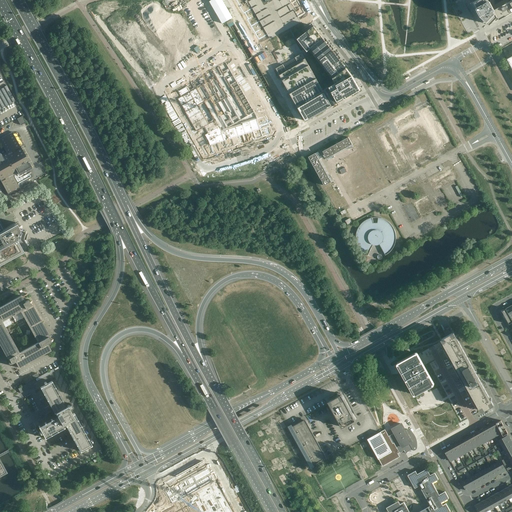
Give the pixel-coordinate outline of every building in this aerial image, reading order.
[(197,0),(162,0),(108,10),(157,87),(158,86),(226,50),(197,0)] [(228,10),(222,0),(212,0),(209,2),(222,24),(233,18),(228,10)] [(233,0),(255,37),(256,36),(258,40),(267,35),(248,2),(246,3),(243,5),(242,3),(245,1),(247,0),(233,0)] [(247,0),(245,1),(246,3),(248,2),(267,35),(278,28),(274,21),(273,22),(270,16),(271,15),(267,8),(261,11),(254,0),(247,0)] [(278,0),(279,1),(283,7),(276,11),(284,25),(295,19),(297,21),(299,20),(298,17),(288,0),(278,0)] [(288,0),(298,17),(306,12),(298,0),(288,0)] [(511,0),(507,0),(508,2),(503,5),(503,4),(501,5),(501,6),(496,8),(495,7),(492,8),(487,0),(473,0),(474,1),(472,2),(471,3),(475,10),(477,9),(479,13),(481,16),(479,18),(485,24),(487,23),(490,25),(499,20),(500,20),(503,18),(505,17),(511,13),(511,0)] [(314,26),(305,33),(297,39),(300,42),(303,47),(307,52),(311,49),(312,50),(325,66),(327,65),(329,64),(331,67),(330,68),(331,70),(329,72),(334,78),(333,78),(335,82),(336,83),(329,87),(338,103),(341,101),(359,91),(361,90),(360,89),(359,87),(358,86),(357,84),(356,82),(356,83),(356,82),(353,84),(352,81),(350,79),(353,77),(353,76),(352,76),(350,77),(345,70),(346,69),(347,70),(347,69),(346,68),(345,69),(343,67),(343,66),(342,66),(341,64),(342,63),(340,60),(339,61),(338,60),(336,58),(337,57),(337,56),(336,57),(334,55),(333,54),(332,52),(333,51),(332,50),(331,51),(330,49),(329,49),(330,48),(330,47),(329,48),(327,46),(328,45),(328,44),(327,45),(325,43),(326,42),(326,41),(324,42),(323,40),(324,39),(323,39),(324,38),(323,38),(323,37),(321,36),(321,35),(318,32),(318,31),(316,29),(316,28),(314,26)] [(303,56),(302,54),(295,58),(299,64),(287,71),(283,64),(280,66),(276,69),(306,121),(308,121),(311,118),(315,116),(323,112),(332,106),(323,91),(303,56)] [(226,62),(177,91),(180,97),(174,100),(174,102),(173,103),(176,108),(177,107),(182,115),(181,116),(183,120),(184,119),(186,121),(184,122),(187,127),(188,126),(202,149),(200,150),(203,153),(204,153),(206,156),(206,155),(207,157),(212,155),(211,154),(214,153),(215,154),(220,153),(219,151),(222,150),(222,152),(226,151),(226,149),(228,149),(228,150),(232,149),(231,147),(237,146),(237,147),(241,146),(241,145),(256,140),(257,141),(262,139),(262,138),(267,136),(267,137),(273,136),(273,134),(275,134),(273,130),(274,129),(266,116),(265,116),(264,116),(257,118),(256,115),(226,64),(226,62)] [(323,91),(332,106),(338,103),(329,87),(323,91)] [(413,109),(376,126),(399,174),(437,156),(434,151),(450,143),(429,99),(416,105),(418,108),(425,105),(426,106),(415,112),(413,109)] [(22,116),(17,119),(20,125),(25,122),(22,116)] [(0,153),(0,180),(8,195),(20,188),(18,185),(33,177),(28,169),(32,167),(12,132),(0,138),(0,141),(6,153),(4,154),(2,155),(0,153)] [(429,180),(435,190),(457,179),(451,167),(424,182),(424,183),(429,180)] [(422,216),(436,209),(429,196),(415,202),(422,216)] [(5,211),(7,214),(17,208),(15,205),(5,211)] [(366,255),(368,256),(373,243),(375,244),(377,244),(379,243),(385,255),(387,255),(388,254),(389,253),(388,252),(390,250),(391,249),(392,248),(393,246),(393,245),(394,243),(394,242),(395,240),(395,238),(396,238),(396,236),(396,235),(395,233),(395,231),(394,230),(393,230),(392,228),(391,227),(390,226),(389,224),(388,223),(387,222),(385,221),(384,220),(382,220),(383,219),(381,218),(380,218),(378,218),(377,223),(373,223),(372,218),(371,218),(369,219),(368,219),(368,220),(367,221),(365,222),(364,223),(363,224),(362,225),(361,227),(360,228),(359,230),(358,231),(357,231),(356,232),(356,234),(356,236),(356,238),(356,240),(357,239),(357,241),(358,243),(358,244),(359,246),(360,247),(361,249),(362,250),(363,251),(364,252),(364,253),(365,254),(366,255)] [(0,264),(23,251),(16,239),(17,237),(17,238),(18,238),(20,231),(19,230),(19,231),(18,231),(19,229),(15,223),(3,230),(0,224),(0,264)] [(20,296),(5,305),(11,316),(20,311),(29,327),(40,321),(32,305),(31,305),(30,304),(30,303),(31,301),(29,300),(28,301),(24,303),(21,297),(21,296),(20,296)] [(0,342),(10,337),(2,322),(11,316),(5,305),(0,307),(0,342)] [(506,319),(509,324),(511,322),(511,319),(510,317),(505,309),(504,310),(503,310),(501,311),(502,312),(503,315),(506,319)] [(28,348),(35,360),(50,351),(51,351),(51,350),(47,344),(51,342),(52,342),(53,339),(50,339),(49,337),(49,336),(40,321),(29,327),(37,343),(28,348)] [(478,373),(457,334),(455,335),(454,335),(454,336),(452,333),(448,335),(447,336),(446,336),(442,338),(465,380),(467,384),(469,388),(482,410),(482,411),(485,409),(486,409),(489,407),(492,405),(480,382),(475,374),(476,374),(478,373)] [(18,368),(19,368),(35,360),(28,348),(19,353),(10,337),(0,342),(0,346),(7,359),(8,360),(9,359),(9,361),(8,361),(8,364),(10,364),(11,364),(15,362),(18,368)] [(415,353),(398,363),(398,364),(415,394),(422,390),(424,389),(426,388),(433,384),(422,365),(422,364),(421,363),(416,354),(415,353)] [(22,379),(25,384),(34,380),(31,375),(22,379)] [(34,380),(21,387),(24,392),(33,386),(33,385),(36,383),(34,380)] [(44,385),(40,388),(54,413),(53,413),(51,413),(50,418),(51,418),(52,419),(38,426),(41,431),(40,432),(39,433),(40,434),(41,434),(43,434),(45,438),(65,427),(64,426),(65,425),(80,452),(85,449),(85,450),(86,451),(87,451),(87,450),(88,450),(88,449),(87,448),(92,445),(71,408),(72,407),(70,404),(69,405),(66,407),(52,381),(47,384),(46,383),(46,382),(45,382),(44,382),(44,383),(44,384),(44,385)] [(353,415),(352,415),(347,407),(341,396),(329,402),(336,414),(335,414),(339,421),(340,424),(341,424),(342,427),(343,427),(345,426),(348,424),(355,420),(356,420),(355,420),(355,419),(355,418),(354,418),(354,417),(354,416),(353,416),(353,415)] [(299,423),(293,426),(292,426),(313,465),(314,465),(314,464),(315,464),(315,463),(316,463),(317,463),(317,462),(318,462),(325,458),(325,457),(305,420),(299,424),(299,423)] [(315,466),(291,424),(288,426),(287,427),(311,469),(311,468),(315,466)] [(393,434),(389,436),(393,443),(394,443),(400,453),(402,452),(404,450),(406,453),(412,450),(413,450),(413,449),(412,448),(412,447),(413,447),(414,446),(414,447),(414,446),(417,445),(416,442),(416,440),(415,437),(414,435),(412,433),(410,431),(408,429),(405,431),(405,430),(405,429),(404,430),(403,428),(401,424),(398,426),(397,426),(396,427),(391,430),(393,434)] [(497,436),(501,433),(499,430),(498,427),(497,425),(492,427),(497,436)] [(497,436),(492,427),(487,430),(492,438),(497,436)] [(508,433),(505,429),(504,429),(503,427),(502,428),(500,430),(499,430),(501,433),(503,436),(506,434),(508,433)] [(379,460),(382,466),(400,457),(400,456),(398,454),(399,453),(400,453),(394,443),(393,443),(389,436),(385,429),(380,432),(367,439),(379,460)] [(492,438),(487,430),(483,432),(487,441),(492,438)] [(487,441),(483,432),(478,435),(483,444),(487,441)] [(483,444),(478,435),(473,438),(478,446),(483,444)] [(510,441),(507,436),(504,437),(502,439),(499,440),(499,441),(501,446),(504,444),(510,441)] [(478,446),(473,438),(468,440),(473,449),(478,446)] [(473,449),(468,440),(464,443),(469,451),(473,449)] [(507,449),(511,445),(511,443),(510,441),(504,444),(501,446),(504,450),(507,449)] [(469,451),(464,443),(459,445),(464,454),(469,451)] [(464,454),(459,445),(455,448),(460,456),(464,454)] [(460,456),(455,448),(450,450),(455,459),(460,456)] [(455,459),(450,450),(446,453),(451,461),(455,459)] [(502,465),(500,461),(495,464),(497,467),(500,473),(505,470),(502,465)] [(497,467),(495,464),(491,466),(493,470),(496,475),(500,473),(497,467)] [(173,507),(163,511),(231,511),(206,466),(177,482),(178,484),(164,491),(173,507)] [(493,470),(491,466),(486,469),(488,473),(491,478),(496,475),(493,470)] [(427,500),(430,506),(433,511),(449,511),(450,511),(450,510),(446,504),(443,505),(441,502),(444,501),(449,498),(448,498),(445,492),(439,495),(432,483),(438,479),(435,473),(430,475),(427,469),(421,472),(417,474),(415,471),(409,474),(408,475),(415,488),(419,486),(421,485),(422,488),(421,489),(422,491),(427,500)] [(488,473),(486,469),(481,472),(483,475),(486,480),(491,478),(488,473)] [(483,475),(481,472),(476,474),(478,478),(481,483),(486,480),(483,475)] [(478,478),(476,474),(472,477),(474,480),(477,486),(481,483),(478,478)] [(474,480),(472,477),(467,479),(469,483),(472,488),(477,486),(474,480)] [(469,483),(467,479),(462,482),(464,486),(467,491),(472,488),(469,483)] [(507,496),(504,490),(499,493),(502,499),(504,502),(509,499),(507,496)] [(502,499),(499,493),(494,496),(498,501),(499,504),(500,504),(504,502),(502,499)] [(498,501),(494,496),(490,498),(493,504),(495,507),(499,504),(498,501)] [(493,504),(490,498),(485,501),(488,506),(490,510),(495,507),(493,504)] [(409,511),(407,508),(404,502),(400,504),(398,501),(393,504),(386,508),(388,511),(409,511)] [(488,506),(485,501),(480,503),(483,509),(485,511),(490,510),(488,506)] [(485,511),(483,509),(480,503),(475,506),(478,511),(485,511)]
